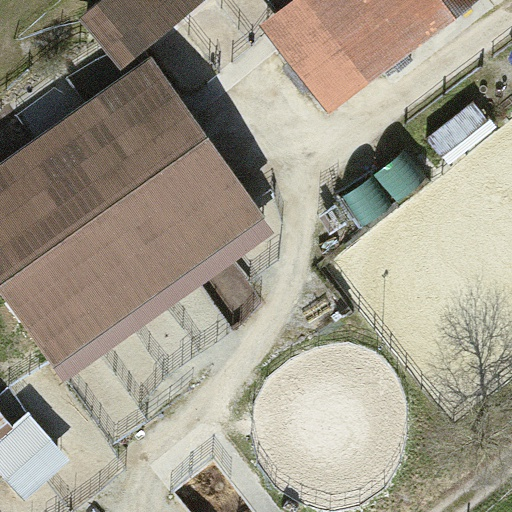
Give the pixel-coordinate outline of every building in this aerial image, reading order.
[(157,0),(139,15),(127,0),(111,0),(107,3),(145,49),(203,0),(157,0)] [(157,0),(127,0),(139,15),(157,0)] [(347,0),(272,0),(339,85),(362,67),(324,18),(347,0)] [(347,0),(324,18),(362,67),(448,0),(347,0)] [(0,211),(168,93),(144,59),(0,161),(0,211)] [(168,93),(0,211),(0,285),(51,357),(254,213),(168,93)] [(0,459),(27,492),(76,451),(36,403),(0,433),(0,459)]
